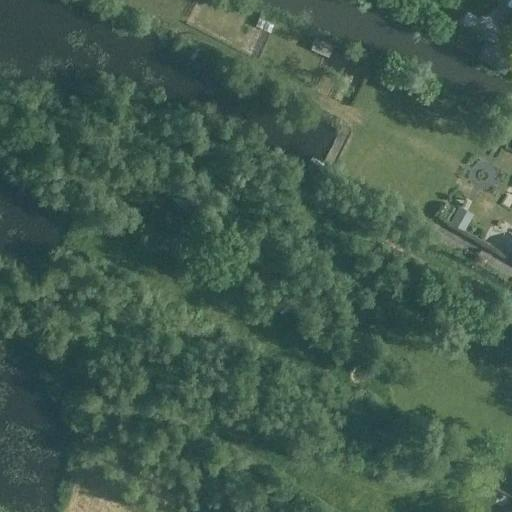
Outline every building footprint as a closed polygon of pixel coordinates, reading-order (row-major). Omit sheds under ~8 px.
[(263,29),(266,21),(258,17),(255,25),(263,29)] [(328,55),(333,45),(315,37),(310,48),(328,55)] [(511,60),(511,58),(485,42),(477,56),(504,73),(511,60)] [(511,137),(511,136),(511,120),(503,115),(496,128),(511,137)] [(188,207),(204,192),(189,175),(173,191),(188,207)]
